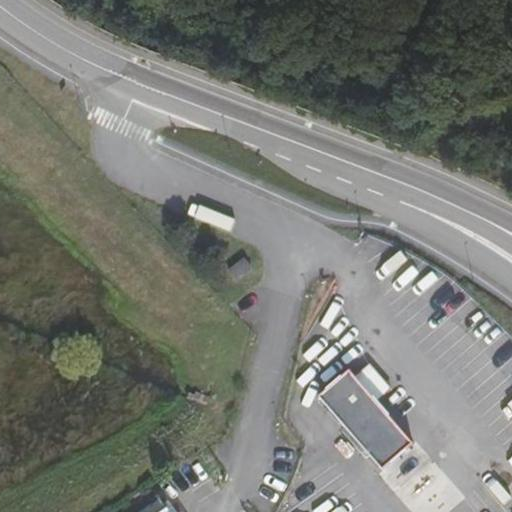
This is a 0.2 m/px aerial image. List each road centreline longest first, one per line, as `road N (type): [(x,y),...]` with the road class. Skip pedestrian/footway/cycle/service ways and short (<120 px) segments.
road 1 (tertiary): [(152,87),(358,167)]
road 2 (motorway): [(358,167),(380,201),(511,285)]
road 3 (tertiary): [(152,87),(67,48),(0,4)]
road 4 (tertiary): [(380,175),(511,247)]
road 5 (tertiary): [(511,223),(409,175),(380,175)]
road 6 (track): [(511,116),(430,134),(409,175)]
